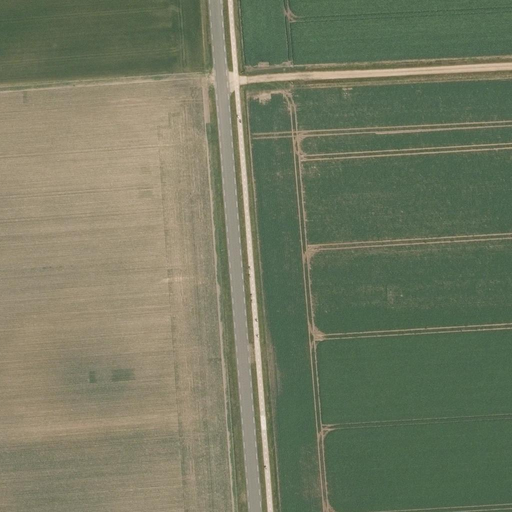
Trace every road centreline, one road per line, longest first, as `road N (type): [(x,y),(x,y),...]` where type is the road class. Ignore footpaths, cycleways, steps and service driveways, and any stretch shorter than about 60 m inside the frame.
road 1 (tertiary): [(255,511),(214,0)]
road 2 (track): [(511,65),(235,79)]
